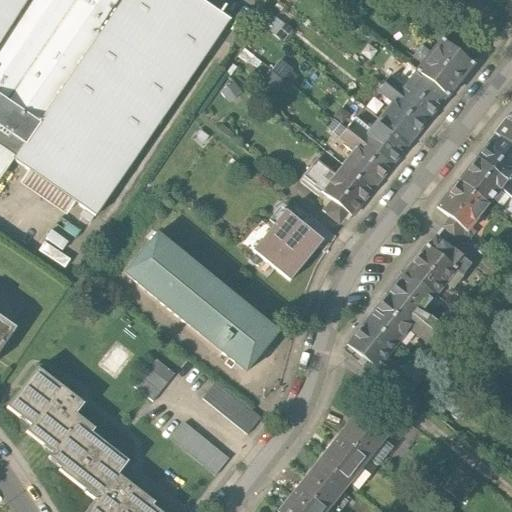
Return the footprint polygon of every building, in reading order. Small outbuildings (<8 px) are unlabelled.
[(0,192),(17,166),(126,0),(32,0),(0,49),(0,192)] [(0,0),(0,49),(32,0),(0,0)] [(190,0),(126,0),(17,166),(96,218),(224,22),(190,0)] [(407,0),(392,0),(389,3),(406,19),(416,8),(407,0)] [(494,17),(472,0),(461,14),(483,32),(494,17)] [(440,42),(415,74),(445,98),(470,66),(440,42)] [(286,84),(296,72),(281,60),(271,72),(286,84)] [(415,74),(397,97),(427,121),(445,98),(415,74)] [(240,95),(233,84),(221,92),(228,103),(240,95)] [(409,143),(427,121),(397,97),(384,86),(379,93),(393,104),(380,120),(409,143)] [(511,112),(494,136),(511,150),(511,112)] [(350,125),(344,131),(390,167),(409,143),(380,120),(366,138),(350,125)] [(354,151),(342,167),(372,190),(390,167),(344,131),(338,139),(354,151)] [(511,150),(494,136),(476,159),(506,183),(511,177),(511,175),(511,150)] [(476,159),(458,182),(488,206),(501,190),(506,183),(476,159)] [(328,184),(334,176),(315,161),(299,182),(320,200),(324,195),(331,186),(328,184)] [(324,195),(331,201),(348,214),(351,216),(372,190),(342,167),(334,176),(328,184),(331,186),(324,195)] [(511,177),(506,183),(501,190),(511,198),(511,177)] [(437,208),(450,219),(467,233),(488,206),(458,182),(437,208)] [(339,226),(348,214),(331,201),(322,213),(339,226)] [(252,252),(290,283),(322,243),(284,213),(252,252)] [(450,219),(442,228),(460,242),(467,233),(450,219)] [(452,252),(460,242),(442,228),(434,238),(452,252)] [(154,237),(122,275),(242,373),(273,335),(154,237)] [(434,238),(426,249),(451,268),(459,258),(452,252),(434,238)] [(454,271),(451,268),(426,249),(405,275),(433,297),(454,271)] [(420,314),(433,297),(405,275),(386,299),(432,335),(438,327),(420,314)] [(434,337),(432,335),(386,299),(368,323),(396,345),(408,330),(428,345),(434,337)] [(0,352),(15,330),(0,319),(0,352)] [(384,360),(396,345),(368,323),(346,350),(399,391),(412,374),(401,366),(397,371),(384,360)] [(155,361),(133,389),(152,403),(174,376),(155,361)] [(32,448),(60,470),(88,436),(91,432),(72,417),(80,406),(37,372),(5,413),(26,429),(23,433),(36,444),(32,448)] [(259,420),(215,384),(201,401),(245,437),(259,420)] [(361,410),(339,436),(368,459),(389,433),(361,410)] [(228,460),(184,424),(170,441),(214,478),(228,460)] [(125,464),(88,436),(60,470),(56,474),(92,502),(84,511),(154,511),(148,507),(151,504),(115,477),(125,464)] [(339,436),(319,462),(347,485),(368,459),(339,436)] [(319,462),(297,488),(326,511),(347,485),(319,462)] [(476,487),(458,471),(443,489),(461,505),(476,487)] [(325,511),(326,511),(297,488),(278,511),(325,511)]
